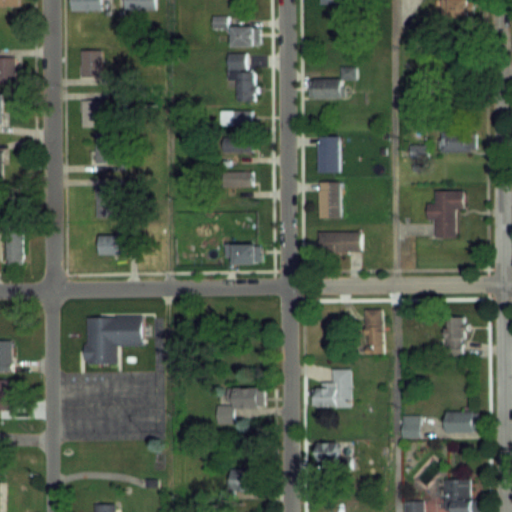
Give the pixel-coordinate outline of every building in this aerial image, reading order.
[(102,0),(72,0),(72,9),(102,9),(102,0)] [(156,0),(125,0),(126,9),(157,9),(156,0)] [(471,0),(443,0),(444,18),(472,18),(471,0)] [(214,16),(214,26),(227,26),(227,16),(214,16)] [(261,24),(233,24),(233,44),(261,44),(261,24)] [(82,76),(103,76),(103,49),(82,49),(82,76)] [(230,51),(230,79),(239,79),(239,100),(259,99),(259,70),(248,70),(247,51),(230,51)] [(0,55),(0,82),(16,83),(16,56),(0,55)] [(343,96),(343,78),(310,78),(310,96),(343,96)] [(104,99),(82,99),(82,125),(104,125),(104,99)] [(222,126),(253,126),(253,109),(222,109),(222,126)] [(467,150),(467,129),(442,129),(442,150),(467,150)] [(97,161),(118,161),(118,130),(97,130),(97,161)] [(341,135),(320,135),(320,170),(341,170),(341,135)] [(229,185),(254,185),(254,158),(229,158),(229,185)] [(341,180),(321,180),(321,216),(341,216),(341,180)] [(97,216),(120,216),(120,185),(97,185),(97,216)] [(429,202),(429,219),(437,219),(437,236),(458,236),(458,208),(467,208),(467,190),(437,190),(437,202),(429,202)] [(24,222),(7,222),(7,263),(24,263),(24,222)] [(362,231),(322,231),(322,251),(362,251),(362,231)] [(102,253),(128,253),(128,234),(102,234),(102,253)] [(263,243),(228,243),(228,255),(235,255),(235,263),(263,263),(263,243)] [(384,307),(368,307),(368,352),(384,352),(384,307)] [(141,313),(141,343),(115,343),(115,361),(85,361),(85,358),(82,358),(82,341),(85,341),(85,313),(141,313)] [(447,353),(467,353),(467,316),(447,316),(447,353)] [(0,370),(14,370),(14,339),(0,338),(0,370)] [(352,406),(352,367),(333,367),(333,380),(322,380),(322,388),(315,388),(315,406),(352,406)] [(0,411),(14,411),(14,378),(0,378),(0,411)] [(236,409),(262,409),(262,388),(232,387),(231,405),(219,404),(219,423),(236,423),(236,409)] [(481,430),(481,410),(447,410),(447,430),(481,430)] [(420,436),(420,417),(406,417),(406,436),(420,436)] [(319,460),(340,460),(340,441),(319,441),(319,460)] [(233,489),(266,489),(266,468),(233,468),(233,489)] [(315,495),(335,495),(335,476),(315,476),(315,495)] [(447,477),(447,511),(480,511),(480,496),(472,496),(472,477),(447,477)] [(406,500),(405,511),(424,511),(425,500),(406,500)] [(117,511),(118,502),(96,502),(95,511),(117,511)]
